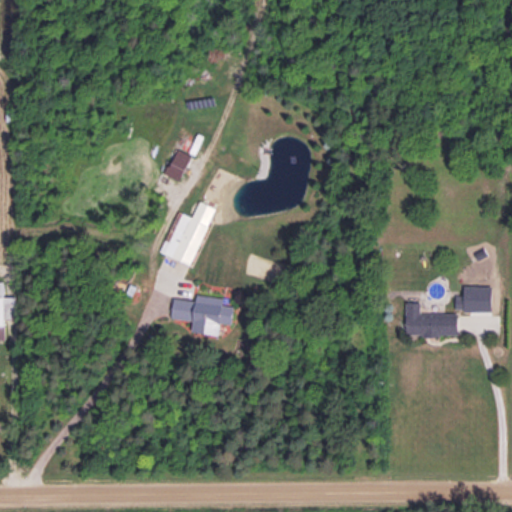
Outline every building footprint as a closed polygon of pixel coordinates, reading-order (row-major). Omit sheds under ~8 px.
[(179,180),(191,155),(176,148),(165,173),(179,180)] [(191,264),(214,207),(199,201),(192,217),(177,210),(160,252),(191,264)] [(0,338),(3,338),(3,332),(4,332),(4,318),(16,318),(16,297),(3,297),(3,281),(0,281),(0,338)] [(492,286),(464,285),(464,296),(456,296),(456,310),(492,311),(492,286)] [(219,334),(220,323),(231,324),(233,305),(223,304),(224,297),(197,294),(196,300),(174,297),(171,318),(193,321),(192,331),(219,334)] [(458,335),(458,313),(421,313),(421,302),(407,301),(406,334),(458,335)]
